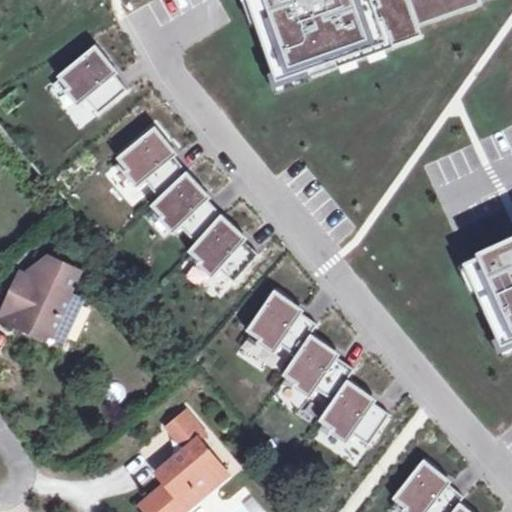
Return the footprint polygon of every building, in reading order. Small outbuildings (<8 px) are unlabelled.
[(407,0),(247,0),(279,87),(421,37),(407,0)] [(95,47),(57,78),(80,106),(86,101),(98,116),(127,92),(106,67),(109,64),(95,47)] [(187,173),(166,148),(169,145),(155,128),(117,159),(139,187),(145,182),(159,199),(150,207),(175,233),(181,228),(196,244),(188,253),(215,277),(220,271),(234,284),(259,256),(234,234),(237,231),(220,216),(199,192),(202,189),(187,173)] [(511,242),(467,263),(508,350),(511,347),(511,242)] [(44,253),(33,279),(22,274),(1,319),(16,327),(20,321),(63,341),(81,301),(67,295),(79,269),(44,253)] [(293,304),(275,291),(247,332),(276,352),(280,346),(296,357),(283,377),(312,397),(316,390),(333,402),(319,422),(349,442),(353,436),(369,447),(390,416),(363,398),(365,394),(347,381),(354,371),(327,352),(329,348),(311,335),(317,326),(290,307),(293,304)] [(167,428),(175,437),(195,420),(187,411),(167,428)] [(195,420),(175,437),(185,450),(157,473),(165,484),(142,503),(149,511),(182,511),(187,508),(182,501),(194,491),(199,498),(227,474),(199,440),(206,435),(195,420)] [(445,473),(427,460),(397,499),(413,511),(475,511),(463,503),(468,497),(442,477),(445,473)] [(182,501),(187,508),(199,498),(194,491),(182,501)]
